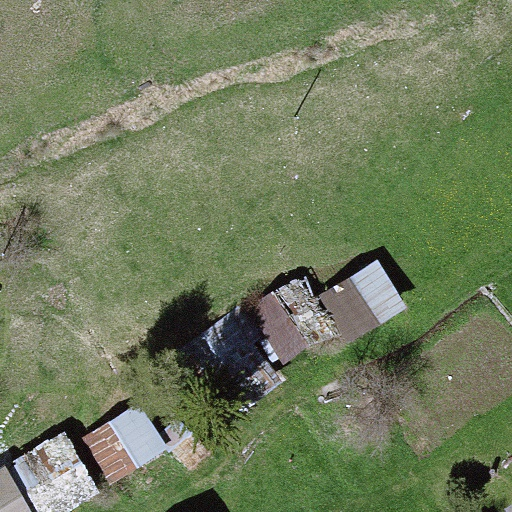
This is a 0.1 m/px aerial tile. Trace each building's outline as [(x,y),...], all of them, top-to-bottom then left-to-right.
[(368,272),(311,306),(339,353),(396,319),(368,272)] [(294,289),(242,319),(273,374),(325,344),(294,289)] [(130,410),(68,446),(98,497),(160,460),(130,410)] [(55,439),(5,467),(29,511),(76,511),(91,504),(55,439)] [(14,511),(0,485),(0,511),(14,511)]
